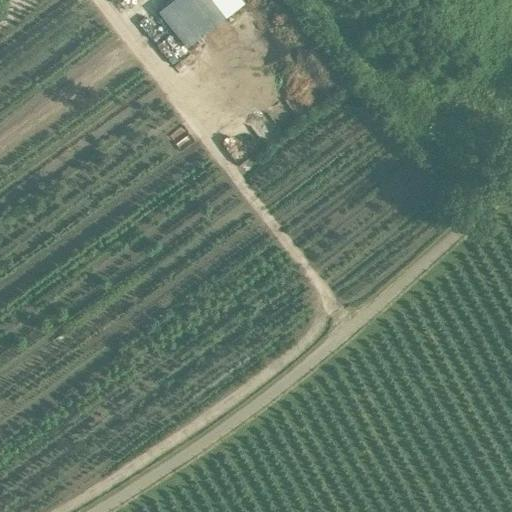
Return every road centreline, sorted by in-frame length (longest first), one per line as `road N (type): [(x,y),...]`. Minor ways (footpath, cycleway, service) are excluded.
road 1 (unclassified): [(97,511),(198,449),(349,332),(511,181)]
road 2 (unknown): [(96,0),(349,332)]
